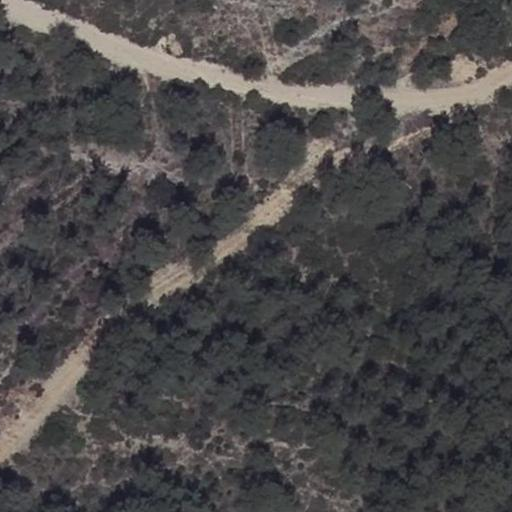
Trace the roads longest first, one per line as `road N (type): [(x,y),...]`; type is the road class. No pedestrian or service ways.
road 1 (track): [(405,104),(372,151),(275,209),(63,385),(0,452)]
road 2 (track): [(511,80),(444,104),(342,104),(249,84),(4,0)]
road 3 (track): [(397,0),(281,58),(249,84)]
